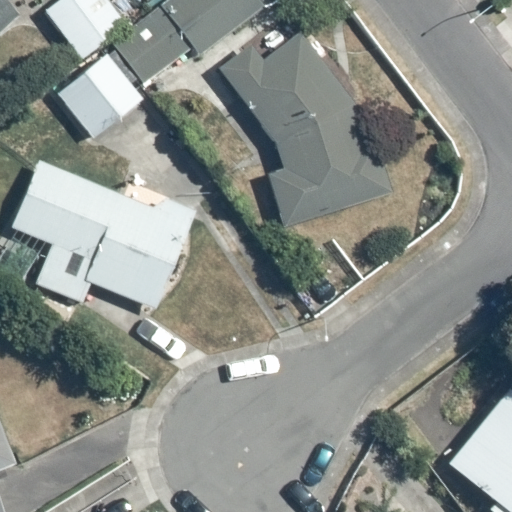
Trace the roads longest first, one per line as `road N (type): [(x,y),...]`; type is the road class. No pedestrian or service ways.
road 1 (residential): [(240,441),(511,246)]
road 2 (residential): [(511,138),(409,0)]
